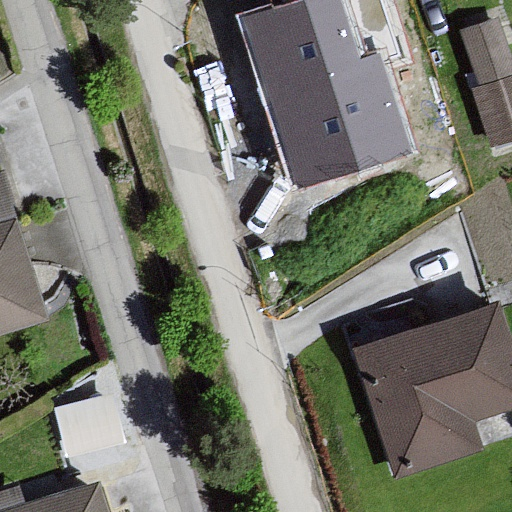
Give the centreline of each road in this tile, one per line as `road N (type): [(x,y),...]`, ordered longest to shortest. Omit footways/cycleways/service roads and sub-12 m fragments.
road 1 (residential): [(21,0),(187,511)]
road 2 (residential): [(301,511),(136,0)]
